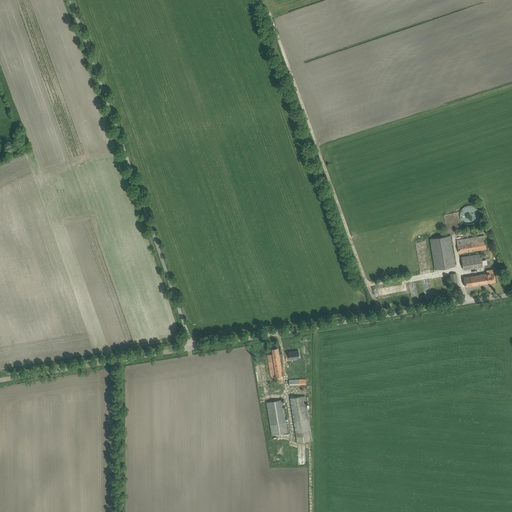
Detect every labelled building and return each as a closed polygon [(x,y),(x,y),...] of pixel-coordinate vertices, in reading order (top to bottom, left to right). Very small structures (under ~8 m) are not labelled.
[(465,206),(463,207),(462,208),(461,209),(460,212),(460,215),(460,217),(461,219),(462,220),(463,222),(466,223),(468,224),(469,224),(471,224),(474,223),(475,222),(476,221),(477,220),(478,219),(478,218),(479,216),(479,214),(479,213),(479,212),(478,210),(478,209),(477,208),(476,207),(474,206),(473,205),(472,205),(470,205),(469,205),(467,205),(465,206)] [(430,239),(435,270),(455,266),(450,235),(430,239)] [(456,240),(459,253),(486,248),(484,235),(456,240)] [(483,266),(481,253),(462,256),(463,269),(483,266)] [(487,273),(489,282),(495,281),(495,276),(494,272),(493,269),(486,270),(487,273)] [(459,288),(458,283),(456,273),(450,274),(453,289),(459,288)] [(464,277),(465,287),(489,283),(489,282),(487,273),(464,277)] [(267,355),(268,363),(280,361),(278,347),(271,349),(272,354),(267,355)] [(299,350),(289,352),(290,359),(300,357),(299,350)] [(280,361),(268,363),(271,378),(278,376),(278,380),(283,379),(280,361)] [(290,398),(297,443),(312,440),(305,396),(290,398)] [(288,433),(286,423),(282,399),(267,402),(272,435),(288,433)]
